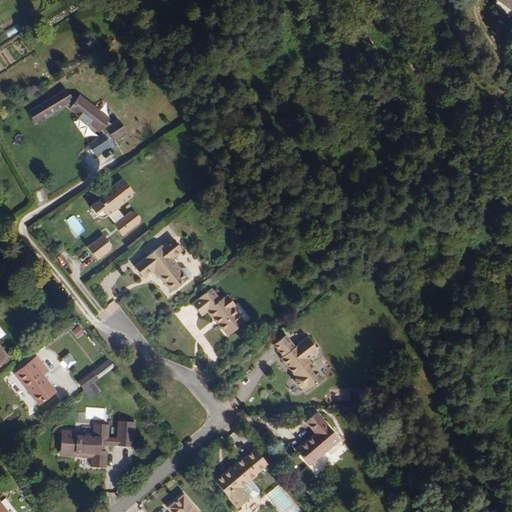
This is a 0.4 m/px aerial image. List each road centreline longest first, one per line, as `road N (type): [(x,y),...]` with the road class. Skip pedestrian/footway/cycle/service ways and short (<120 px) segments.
road 1 (residential): [(122,511),(221,424),(221,407),(195,376),(150,358),(113,316)]
road 2 (track): [(511,206),(388,0)]
